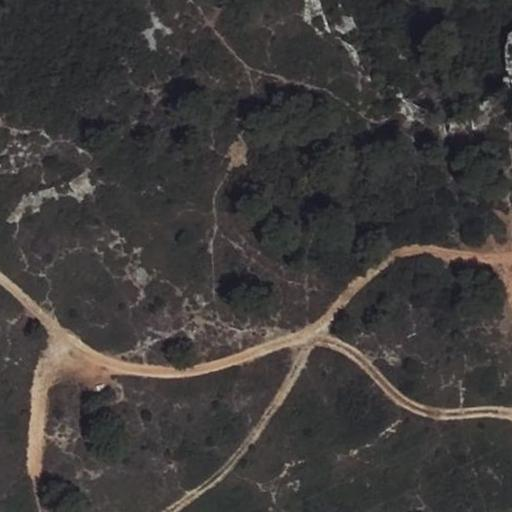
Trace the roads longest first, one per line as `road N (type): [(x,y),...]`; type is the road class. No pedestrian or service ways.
road 1 (track): [(511,261),(428,245),(380,264),(325,328),(197,370),(132,364),(54,328),(0,288)]
road 2 (track): [(312,335),(364,359),(415,413),(511,420)]
